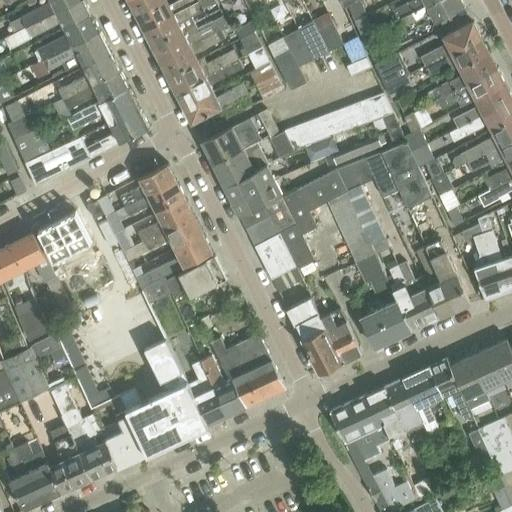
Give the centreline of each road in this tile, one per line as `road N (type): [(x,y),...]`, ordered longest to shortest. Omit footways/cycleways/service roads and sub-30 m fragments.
road 1 (residential): [(179,137),(307,405)]
road 2 (residential): [(72,511),(307,405)]
road 3 (residential): [(307,405),(511,317)]
road 4 (residential): [(179,137),(0,224)]
road 5 (residential): [(108,0),(179,137)]
road 6 (residential): [(364,511),(314,431),(307,405)]
